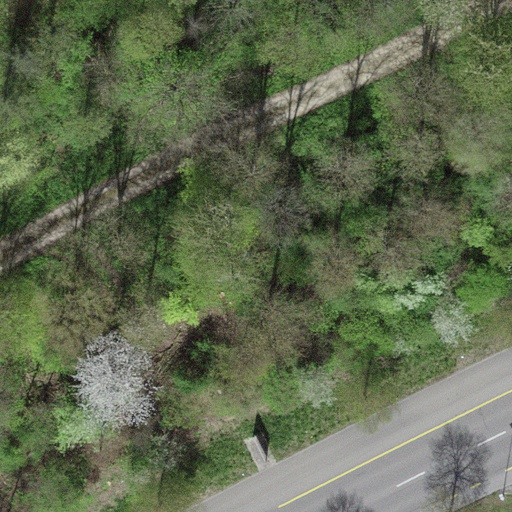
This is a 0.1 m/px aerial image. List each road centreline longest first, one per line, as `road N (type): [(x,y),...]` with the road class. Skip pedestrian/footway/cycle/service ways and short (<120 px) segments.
road 1 (track): [(511,3),(69,223),(0,271)]
road 2 (primary): [(511,409),(308,511)]
